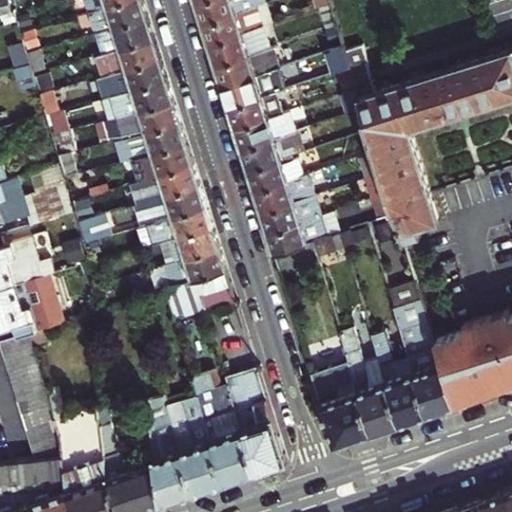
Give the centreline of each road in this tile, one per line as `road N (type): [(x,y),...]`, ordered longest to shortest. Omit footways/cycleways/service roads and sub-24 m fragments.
road 1 (residential): [(324,485),(170,0)]
road 2 (secondary): [(511,423),(324,485)]
road 3 (secondary): [(337,511),(511,445)]
